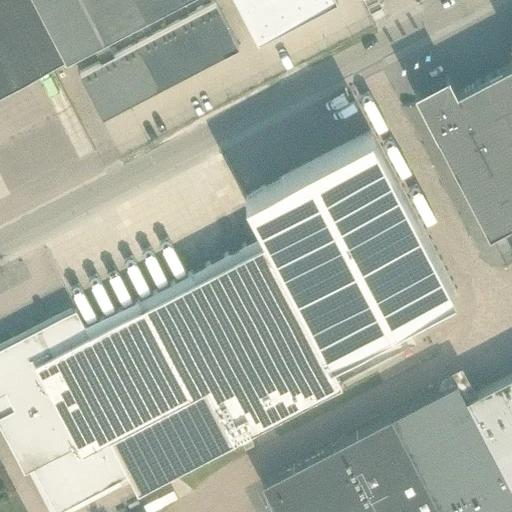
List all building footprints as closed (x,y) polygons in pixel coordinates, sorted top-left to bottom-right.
[(0,0),(0,89),(91,42),(101,60),(79,71),(102,115),(191,69),(238,44),(215,0),(168,25),(113,53),(104,35),(159,7),(154,0),(0,0)] [(154,0),(159,7),(172,0),(239,0),(257,34),(321,0),(154,0)] [(448,74),(414,92),(437,136),(438,136),(489,234),(511,221),(511,40),(510,41),(511,45),(511,61),(457,90),(448,74)] [(341,385),(327,358),(454,292),(370,131),(243,197),(262,232),(84,324),(75,307),(0,346),(0,403),(4,412),(0,414),(0,425),(24,471),(33,466),(56,511),(128,473),(137,491),(341,385)] [(511,373),(466,397),(511,486),(511,373)] [(456,380),(261,481),(277,511),(511,511),(511,507),(511,506),(511,486),(466,397),(456,380)] [(95,511),(136,511),(127,494),(95,511)]
